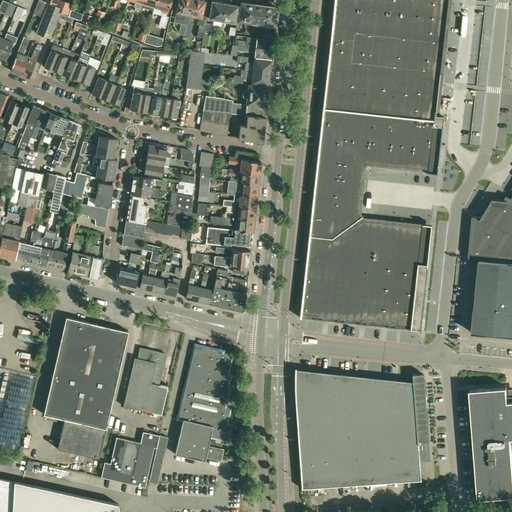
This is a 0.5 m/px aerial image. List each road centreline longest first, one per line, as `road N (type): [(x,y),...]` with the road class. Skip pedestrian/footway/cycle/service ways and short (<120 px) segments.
road 1 (primary): [(282,340),(317,0)]
road 2 (unclassified): [(444,358),(456,218),(477,170)]
road 3 (primary): [(280,152),(261,335)]
road 4 (primary): [(261,335),(265,511)]
road 5 (unclassified): [(477,170),(487,144),(502,0)]
road 6 (primary): [(282,511),(282,340)]
road 7 (residential): [(103,296),(132,129)]
road 8 (unclassified): [(444,358),(282,340)]
road 9 (unclassified): [(261,335),(103,296)]
road 10 (primary): [(296,0),(280,152)]
road 11 (residential): [(132,129),(280,152)]
road 12 (residential): [(132,129),(0,79)]
road 13 (unclassified): [(456,492),(444,358)]
